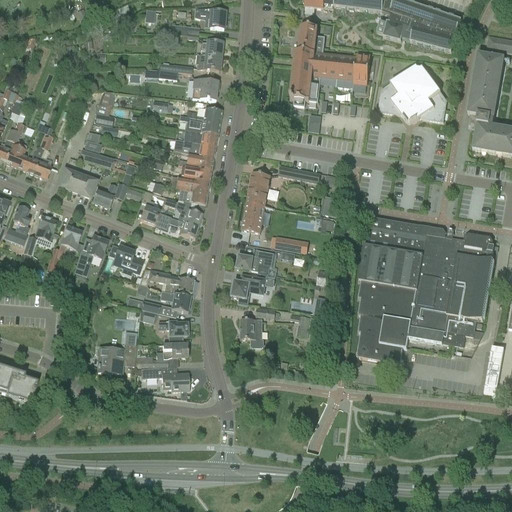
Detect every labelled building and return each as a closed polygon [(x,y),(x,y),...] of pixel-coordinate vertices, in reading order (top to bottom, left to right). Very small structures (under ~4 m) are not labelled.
[(304,6),(304,9),(323,11),(324,5),(333,6),(333,10),(341,11),(341,12),(346,12),(346,11),(349,12),(349,13),(354,14),(354,12),(363,13),(362,15),(367,15),(368,14),(382,16),(390,19),(389,25),(387,24),(382,40),(401,44),(401,42),(410,44),(418,46),(417,48),(422,49),(422,48),(425,48),(425,50),(430,51),(430,50),(438,52),(438,53),(443,54),(443,53),(451,55),(455,41),(458,42),(459,42),(462,31),(458,30),(461,22),(454,20),(454,19),(449,17),(449,18),(440,15),(441,14),(436,13),(436,14),(433,13),(433,12),(429,10),(428,11),(414,6),(415,5),(410,4),(410,5),(407,4),(407,3),(403,1),(402,2),(395,0),(303,0),(303,1),(302,5),(303,6),(304,6)] [(126,8),(117,12),(117,13),(119,17),(129,13),(126,8)] [(195,18),(195,20),(199,22),(200,19),(210,22),(209,31),(213,32),(223,32),(225,15),(215,14),(215,9),(195,10),(195,18)] [(154,27),(155,13),(146,13),(145,26),(154,27)] [(85,18),(78,21),(81,27),(88,23),(85,18)] [(90,26),(84,29),(87,36),(93,33),(90,26)] [(198,38),(199,32),(171,28),(170,33),(170,37),(180,39),(186,39),(187,39),(187,37),(198,38)] [(318,105),(320,80),(322,57),(323,57),(324,40),(316,39),(317,31),(312,30),(302,29),(299,54),(295,54),(290,102),(294,103),(293,109),(304,110),(305,104),(318,105)] [(511,43),(488,39),(486,52),(511,56),(511,43)] [(26,43),(24,49),(31,52),(34,46),(36,41),(26,43)] [(220,60),(222,46),(207,44),(207,47),(202,46),(200,58),(220,60)] [(73,50),(66,51),(68,61),(75,59),(73,50)] [(322,57),(320,80),(324,80),(337,82),(339,59),(323,57),(322,57)] [(352,91),(352,94),(366,96),(366,88),(367,88),(370,59),(356,57),(356,61),(353,84),(352,91)] [(498,75),(500,60),(481,57),(480,64),(476,63),(475,72),(478,73),(478,72),(498,75)] [(219,75),(220,60),(200,58),(196,58),(195,67),(197,68),(197,72),(219,75)] [(337,82),(336,89),(352,91),(353,84),(356,61),(339,59),(337,82)] [(160,67),(159,73),(191,77),(192,70),(172,68),(168,68),(168,67),(163,66),(162,67),(160,67)] [(397,81),(397,82),(381,93),(377,115),(398,118),(400,117),(403,121),(406,125),(408,128),(409,128),(412,126),(417,123),(421,120),(422,122),(443,125),(445,113),(447,104),(440,95),(435,88),(435,87),(433,86),(434,85),(433,85),(432,83),(432,82),(431,83),(430,81),(430,80),(422,69),(420,71),(417,70),(416,68),(402,78),(402,77),(402,78),(400,79),(399,80),(397,81)] [(144,72),(144,80),(158,81),(159,74),(159,73),(144,72)] [(474,78),(472,87),(476,88),(476,87),(495,90),(498,75),(478,72),(478,73),(477,79),(474,78)] [(176,84),(177,76),(159,74),(158,81),(176,84)] [(215,105),(217,85),(193,82),(191,102),(215,105)] [(471,93),(470,102),(473,102),(493,105),(493,103),(495,90),(476,87),(476,88),(475,93),(471,93)] [(3,97),(1,101),(4,102),(7,103),(10,94),(5,92),(3,97)] [(75,105),(78,98),(70,94),(67,102),(75,105)] [(102,95),(98,106),(105,108),(107,108),(108,108),(109,95),(102,95)] [(16,102),(11,115),(16,117),(19,118),(16,126),(18,127),(18,126),(21,127),(25,116),(21,114),(21,112),(19,112),(22,105),(21,104),(16,102)] [(467,116),(467,117),(470,117),(490,120),(492,108),(493,105),(473,102),(472,108),(469,108),(467,116)] [(166,107),(167,106),(153,105),(152,114),(166,116),(166,107)] [(98,106),(95,117),(105,118),(108,108),(107,108),(105,108),(98,106)] [(186,120),(186,121),(219,127),(220,123),(221,116),(221,114),(212,113),(205,111),(205,112),(203,120),(196,119),(196,116),(187,114),(186,120)] [(110,120),(105,119),(97,117),(95,127),(108,129),(110,120)] [(470,117),(468,125),(473,126),(472,130),(476,131),(476,132),(475,133),(472,153),(481,154),(482,150),(488,151),(488,152),(491,132),(488,132),(490,120),(470,117)] [(179,120),(178,124),(180,124),(186,125),(185,133),(217,139),(219,129),(219,127),(186,121),(181,120),(179,120)] [(309,125),(308,134),(319,136),(320,126),(309,125)] [(18,127),(15,133),(20,135),(23,129),(21,128),(21,127),(18,126),(18,127)] [(102,130),(101,137),(112,139),(113,131),(102,130)] [(0,164),(4,167),(5,164),(9,156),(10,154),(12,148),(13,147),(15,141),(18,142),(20,135),(15,133),(15,134),(12,133),(9,132),(5,144),(3,147),(2,151),(0,150),(0,164)] [(488,151),(487,155),(496,157),(497,153),(503,154),(506,135),(491,132),(488,152),(488,151)] [(215,150),(217,139),(185,133),(183,144),(188,145),(215,150)] [(97,146),(98,138),(87,135),(85,143),(97,146)] [(511,155),(511,135),(506,135),(503,154),(502,158),(511,159),(511,156),(511,155)] [(22,159),(20,166),(23,167),(20,173),(27,176),(33,178),(34,176),(37,168),(38,166),(40,161),(43,152),(41,151),(43,144),(49,147),(52,140),(49,139),(44,137),(42,144),(39,150),(30,163),(26,161),(25,161),(22,159)] [(5,164),(4,167),(11,169),(17,172),(20,173),(23,167),(20,166),(22,159),(26,150),(25,149),(21,147),(20,145),(17,143),(18,142),(15,141),(13,147),(12,148),(10,154),(9,156),(5,164)] [(43,144),(41,151),(43,152),(46,153),(49,147),(43,144)] [(213,162),(215,150),(188,145),(183,144),(182,151),(189,152),(188,157),(213,162)] [(110,174),(113,162),(82,154),(78,165),(103,172),(109,173),(110,174)] [(211,174),(213,162),(188,157),(187,165),(179,164),(178,168),(181,168),(211,174)] [(161,174),(163,164),(149,160),(146,169),(161,174)] [(34,176),(33,178),(39,181),(46,183),(50,174),(51,171),(41,167),(42,162),(40,161),(38,166),(37,168),(34,176)] [(132,179),(135,170),(127,168),(124,176),(132,179)] [(209,185),(211,174),(181,168),(179,180),(194,183),(209,185)] [(319,187),(320,178),(280,170),(278,179),(319,187)] [(76,178),(77,174),(68,171),(67,175),(65,174),(59,190),(90,201),(95,185),(76,178)] [(252,176),(246,207),(264,210),(266,200),(268,189),(270,179),(252,176)] [(128,189),(131,180),(125,177),(121,187),(128,189)] [(207,197),(209,185),(194,183),(179,180),(176,180),(175,191),(207,197)] [(339,189),(340,182),(326,180),(324,186),(339,189)] [(126,194),(128,190),(118,186),(117,191),(110,188),(107,196),(97,192),(92,206),(109,212),(113,200),(122,204),(126,194)] [(160,198),(163,189),(155,186),(152,195),(160,198)] [(205,209),(207,197),(175,191),(179,192),(178,197),(184,198),(183,205),(190,206),(205,209)] [(138,205),(141,197),(129,192),(126,200),(138,205)] [(155,229),(159,217),(160,215),(151,211),(153,205),(149,204),(152,197),(144,195),(140,206),(145,207),(139,223),(155,229)] [(326,199),(324,217),(335,218),(337,200),(326,199)] [(0,226),(3,220),(9,206),(2,204),(2,202),(0,201),(0,226)] [(175,211),(177,205),(165,201),(163,207),(175,211)] [(246,207),(241,233),(251,235),(260,236),(262,221),(264,210),(246,207)] [(182,208),(179,216),(186,219),(184,226),(198,230),(202,218),(192,215),(193,211),(182,208)] [(15,226),(8,244),(20,248),(22,244),(30,222),(26,221),(29,214),(17,209),(14,219),(12,224),(15,226)] [(166,233),(170,224),(171,221),(159,217),(155,229),(166,233)] [(34,239),(49,245),(56,225),(41,220),(37,231),(34,239)] [(361,335),(356,360),(400,367),(402,351),(406,352),(406,351),(408,342),(442,347),(463,350),(465,339),(473,340),(476,323),(482,324),(482,323),(483,324),(493,264),(492,264),(492,263),(493,256),(494,249),(492,248),(492,246),(492,245),(493,244),(490,240),(468,236),(464,239),(463,244),(459,243),(454,242),(453,244),(444,243),(446,236),(443,232),(420,228),(420,229),(418,228),(373,221),(369,223),(359,284),(360,284),(358,292),(360,292),(358,301),(359,301),(361,301),(358,318),(358,319),(359,318),(361,318),(358,335),(358,336),(359,335),(361,335)] [(170,224),(168,227),(177,230),(178,230),(179,233),(178,238),(180,238),(194,243),(198,230),(184,226),(179,224),(178,225),(170,222),(170,224)] [(83,248),(77,246),(81,235),(67,229),(62,240),(63,240),(60,247),(61,248),(59,253),(53,252),(46,274),(52,276),(54,270),(57,261),(62,262),(66,249),(75,253),(80,255),(83,248)] [(30,259),(36,242),(28,239),(26,245),(22,257),(24,257),(30,259)] [(88,258),(101,262),(108,245),(93,239),(91,243),(85,241),(83,248),(80,255),(75,271),(83,274),(88,258)] [(277,240),(275,251),(306,256),(308,246),(277,240)] [(132,260),(134,255),(119,249),(117,253),(110,251),(106,261),(114,264),(113,268),(122,271),(123,270),(127,272),(127,273),(138,277),(143,264),(132,260)] [(236,264),(235,269),(237,269),(236,271),(258,275),(258,277),(268,279),(269,271),(271,270),(273,257),(256,253),(255,260),(253,259),(253,260),(248,259),(238,258),(237,264),(236,264)] [(281,254),(280,262),(294,264),(295,257),(281,254)] [(172,297),(190,301),(194,284),(179,281),(169,279),(170,277),(151,274),(150,273),(144,272),(139,288),(147,290),(148,283),(166,287),(164,295),(172,297)] [(14,282),(15,275),(6,273),(4,280),(14,282)] [(326,290),(329,275),(319,273),(316,288),(326,290)] [(232,298),(231,300),(238,301),(237,307),(247,309),(250,295),(263,298),(266,282),(242,278),(240,285),(234,284),(233,291),(231,290),(230,298),(232,298)] [(172,297),(164,295),(161,295),(159,303),(172,305),(170,313),(187,317),(190,301),(172,297)] [(317,300),(314,319),(322,320),(325,302),(317,300)] [(133,302),(131,311),(140,313),(152,316),(158,317),(160,309),(133,302)] [(274,322),(276,315),(257,312),(256,319),(274,322)] [(154,327),(157,317),(144,314),(141,324),(154,327)] [(319,333),(321,323),(310,321),(310,320),(291,317),(290,323),(299,325),(296,339),(306,341),(308,331),(319,333)] [(114,319),(114,329),(131,329),(132,320),(114,319)] [(262,352),(263,350),(263,344),(262,342),(262,323),(240,323),(240,343),(250,343),(250,350),(252,352),(262,352)] [(176,328),(176,325),(158,326),(158,334),(169,334),(169,340),(168,340),(168,347),(182,347),(182,339),(187,339),(186,327),(176,328)] [(134,363),(136,338),(125,337),(124,347),(123,353),(100,351),(97,375),(121,377),(122,362),(133,363),(132,370),(133,370),(133,363),(134,363)] [(187,361),(187,347),(182,347),(168,347),(168,348),(162,348),(162,356),(156,356),(156,363),(152,363),(152,360),(136,361),(135,371),(167,370),(167,371),(176,370),(178,370),(177,361),(187,361)] [(485,388),(483,397),(489,398),(495,399),(499,381),(504,352),(492,350),(491,353),(488,373),(485,388)] [(156,371),(140,372),(141,382),(156,381),(162,381),(162,393),(170,392),(171,395),(189,394),(188,379),(188,376),(176,377),(176,370),(167,371),(156,371)] [(0,393),(6,396),(5,398),(17,402),(18,400),(25,402),(24,405),(31,407),(32,404),(38,385),(24,381),(25,379),(24,378),(15,375),(12,374),(11,377),(0,373),(0,393)]
